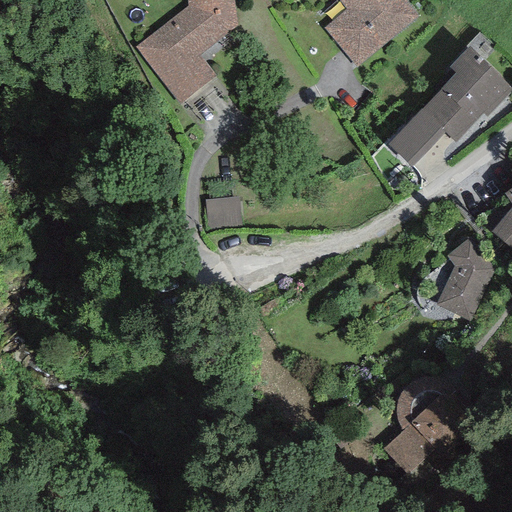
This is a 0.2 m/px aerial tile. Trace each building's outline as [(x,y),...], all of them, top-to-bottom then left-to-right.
[(232,0),(188,0),(189,12),(139,46),(179,107),(218,83),(203,60),(236,37),(232,0)] [(416,13),(405,0),(347,0),(353,6),(330,26),(359,61),(416,13)] [(461,70),(388,146),(411,170),(445,133),(456,144),(483,115),(487,119),(511,92),(511,89),(474,51),(484,41),(478,36),(452,62),(461,70)] [(511,191),(508,195),(511,201),(511,211),(496,230),(511,246),(511,191)] [(210,200),(211,223),(246,221),(245,199),(210,200)] [(492,271),(470,243),(450,258),(456,267),(439,305),(469,319),(492,271)] [(399,427),(404,433),(385,450),(407,474),(425,457),(439,472),(466,447),(460,440),(474,427),(454,406),(461,399),(459,394),(451,386),(441,381),(430,379),(419,381),(409,386),(401,394),(397,405),(396,416),(399,427)]
